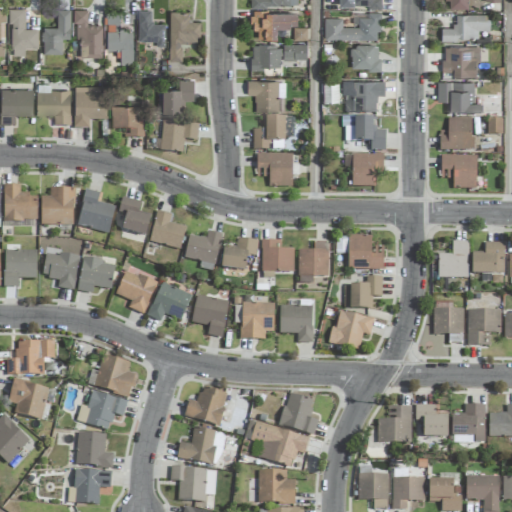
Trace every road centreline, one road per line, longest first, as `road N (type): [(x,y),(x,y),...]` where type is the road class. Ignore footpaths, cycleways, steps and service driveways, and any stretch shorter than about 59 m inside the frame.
road 1 (residential): [(0,156),(89,160),(244,211),(511,213)]
road 2 (residential): [(0,316),(90,325),(228,371),(511,377)]
road 3 (residential): [(411,0),(412,284),(391,359),(375,377)]
road 4 (residential): [(222,207),(221,0)]
road 5 (residential): [(171,357),(146,440),(139,511)]
road 6 (residential): [(375,377),(340,449),(332,511)]
